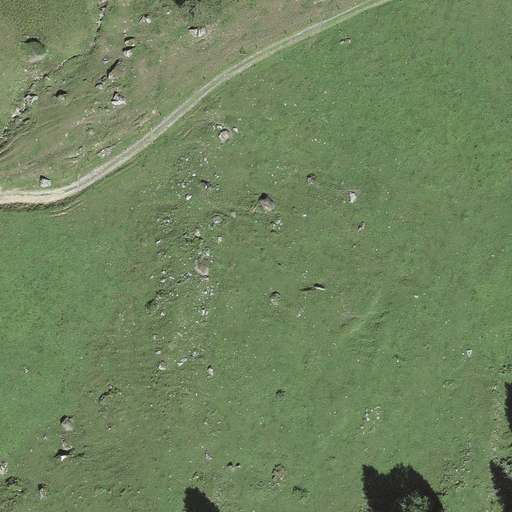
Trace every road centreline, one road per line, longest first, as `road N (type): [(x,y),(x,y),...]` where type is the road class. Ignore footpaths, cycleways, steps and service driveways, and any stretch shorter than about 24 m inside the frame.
road 1 (track): [(256,57),(78,186),(0,197)]
road 2 (track): [(379,0),(256,57)]
